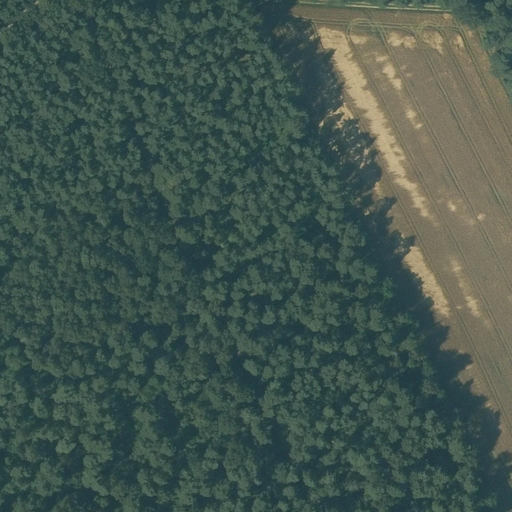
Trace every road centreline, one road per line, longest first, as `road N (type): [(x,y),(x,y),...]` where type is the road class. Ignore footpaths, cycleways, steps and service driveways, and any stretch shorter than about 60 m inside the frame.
road 1 (unclassified): [(319,511),(212,303),(81,0)]
road 2 (track): [(511,17),(321,0)]
